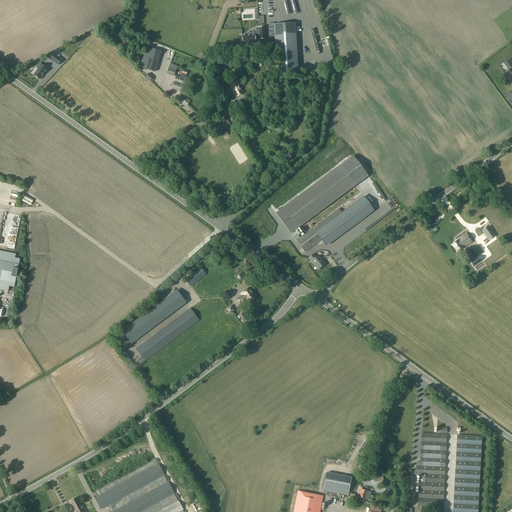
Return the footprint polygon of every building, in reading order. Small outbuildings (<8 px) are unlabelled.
[(277,74),(297,72),(294,24),(274,25),(277,74)] [(264,27),(259,28),(259,34),(253,35),(253,32),(247,33),(247,35),(242,35),(242,44),(247,44),(251,44),(251,43),(256,43),(256,38),(260,38),(260,40),(265,39),(264,27)] [(51,56),(48,59),(55,65),(58,61),(51,56)] [(152,58),(152,59),(143,57),(140,67),(155,72),(158,61),(156,61),(156,59),(152,58)] [(48,69),(47,69),(39,63),(36,68),(38,69),(34,75),(40,79),(40,80),(44,73),(45,74),(48,69)] [(174,77),(177,67),(170,64),(167,74),(174,77)] [(181,92),(185,79),(176,76),(172,89),(181,92)] [(236,98),(244,94),(238,81),(230,85),(236,98)] [(187,106),(190,102),(187,99),(189,97),(184,94),(179,100),(187,106)] [(367,175),(353,156),(277,214),(296,240),(299,238),(293,230),(367,175)] [(318,224),(299,238),(296,240),(305,253),(322,241),(325,246),(374,210),(364,197),(340,216),(321,229),(318,224)] [(495,236),(488,226),(482,230),(489,240),(495,236)] [(452,245),(456,252),(462,248),(463,249),(472,243),(466,234),(457,240),(458,241),(452,245)] [(497,248),(485,256),(488,260),(500,252),(497,248)] [(0,251),(0,289),(8,292),(9,286),(14,287),(20,259),(15,258),(16,254),(0,251)] [(325,264),(319,256),(316,258),(314,255),(308,259),(311,262),(312,261),(318,270),(325,264)] [(473,267),(482,260),(480,256),(471,263),(473,267)] [(201,267),(185,279),(190,287),(206,275),(201,267)] [(248,304),(256,298),(249,288),(241,294),(242,295),(236,299),(241,305),(246,301),(248,304)] [(131,345),(187,303),(177,290),(121,332),(131,345)] [(145,362),(199,321),(190,308),(135,349),(145,362)] [(419,474),(418,506),(443,508),(446,435),(421,433),(420,466),(416,466),(415,474),(419,474)] [(477,511),(482,437),(457,435),(452,511),(477,511)] [(367,456),(362,454),(357,469),(363,470),(367,456)] [(101,509),(107,505),(110,511),(113,511),(168,483),(163,475),(164,475),(158,465),(155,460),(97,492),(99,497),(95,499),(101,509)] [(348,496),(351,478),(326,473),(323,491),(348,496)] [(175,494),(168,482),(168,483),(113,511),(141,511),(174,494),(175,494)] [(360,494),(359,498),(365,500),(367,492),(361,490),(362,488),(360,487),(358,494),(360,494)] [(318,511),(322,496),(299,491),(294,511),(318,511)] [(183,511),(182,510),(184,510),(179,501),(178,501),(174,494),(141,511),(183,511)] [(74,511),(84,511),(77,498),(69,502),(74,511)]
